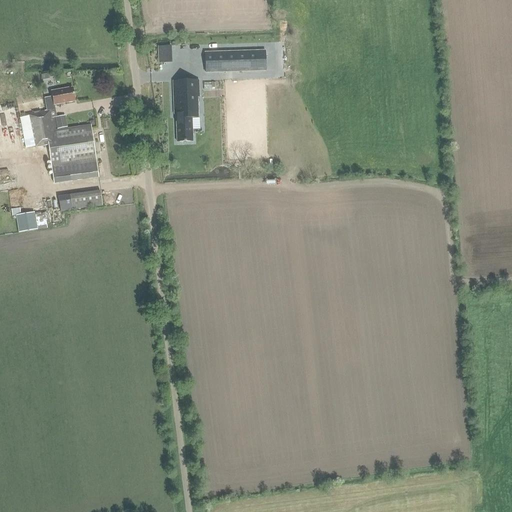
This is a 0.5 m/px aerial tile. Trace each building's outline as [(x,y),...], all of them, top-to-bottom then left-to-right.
[(271,45),(272,30),(254,30),(254,45),(271,45)] [(264,51),(256,52),(256,71),(265,71),(264,51)] [(204,53),(205,73),(224,73),(224,68),(237,68),(237,72),(256,71),(256,52),(204,53)] [(45,84),(54,83),(53,72),(44,74),(45,84)] [(198,81),(172,82),(174,115),(175,115),(176,142),(192,142),(192,130),(200,130),(200,118),(196,118),(195,98),(199,98),(198,81)] [(27,115),(33,148),(46,146),(50,167),(61,165),(94,160),(91,133),(90,126),(55,130),(53,119),(56,118),(54,106),(75,102),(72,89),(51,92),(52,98),(44,99),(46,112),(32,114),(27,115)] [(94,161),(67,164),(70,181),(97,177),(94,161)] [(104,190),(71,193),(72,209),(67,210),(68,216),(82,215),(81,208),(106,205),(104,190)] [(35,214),(16,217),(18,233),(38,230),(35,214)]
